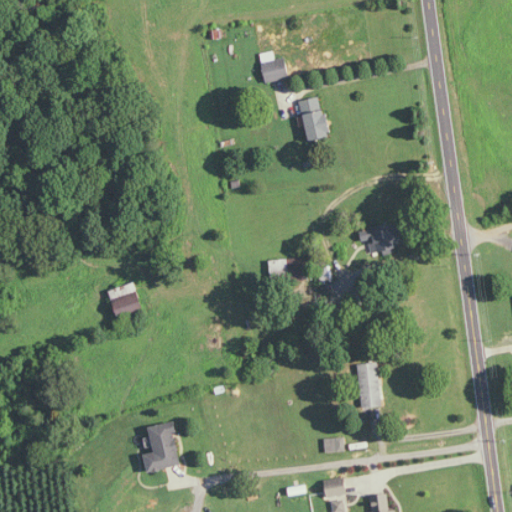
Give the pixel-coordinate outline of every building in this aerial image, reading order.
[(292,77),(287,57),(277,59),(275,51),(261,54),(268,83),(292,77)] [(303,101),(311,141),(332,136),(324,96),(303,101)] [(372,247),(394,246),(394,242),(390,242),(390,233),(386,233),(386,227),(364,228),(364,240),(372,239),(372,247)] [(121,320),(146,311),(136,282),(111,291),(121,320)] [(361,364),(363,407),(384,406),(381,363),(361,364)] [(184,466),(176,422),(152,427),(156,452),(146,454),(149,472),(184,466)] [(348,451),(346,437),(327,439),(328,452),(348,451)] [(349,494),(345,478),(327,481),(330,498),(349,494)] [(377,511),(391,510),(389,493),(373,495),(374,511),(377,511)] [(335,511),(348,511),(347,500),(335,500),(335,511)]
